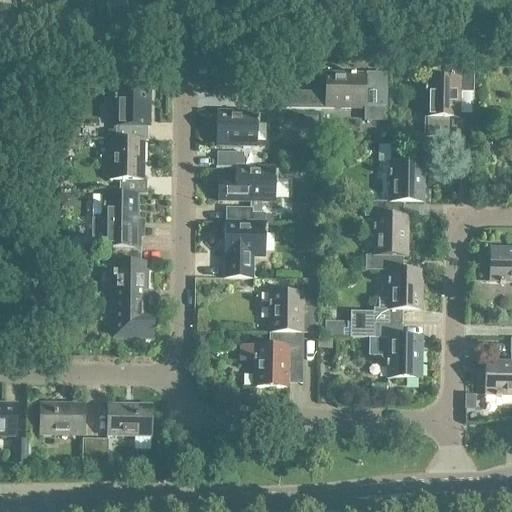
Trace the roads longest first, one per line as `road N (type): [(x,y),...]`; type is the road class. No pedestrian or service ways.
road 1 (residential): [(179,377),(188,26)]
road 2 (tertiary): [(0,510),(305,505)]
road 3 (residential): [(450,421),(208,420),(181,402),(179,377)]
road 4 (residential): [(450,421),(454,244),(470,222),(511,222)]
road 5 (residential): [(179,377),(0,375)]
road 6 (unknown): [(26,375),(30,268),(0,237)]
road 7 (tertiary): [(450,488),(305,505)]
road 8 (tertiary): [(305,505),(450,510)]
